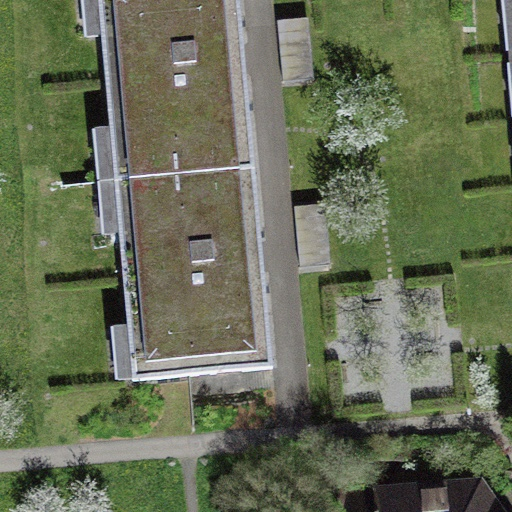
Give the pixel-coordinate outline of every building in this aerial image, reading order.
[(262,169),(248,0),(75,0),(78,39),(104,37),(111,127),(97,128),(101,181),(262,169)] [(511,0),(500,0),(511,129),(511,0)] [(311,22),(278,24),(282,87),(315,85),(311,22)] [(262,169),(101,181),(105,233),(124,231),(131,322),(108,323),(114,389),(278,376),(262,169)] [(329,208),(296,210),(300,272),(330,271),(329,208)] [(492,483),(382,493),(381,511),(511,511),(505,502),(492,483)]
